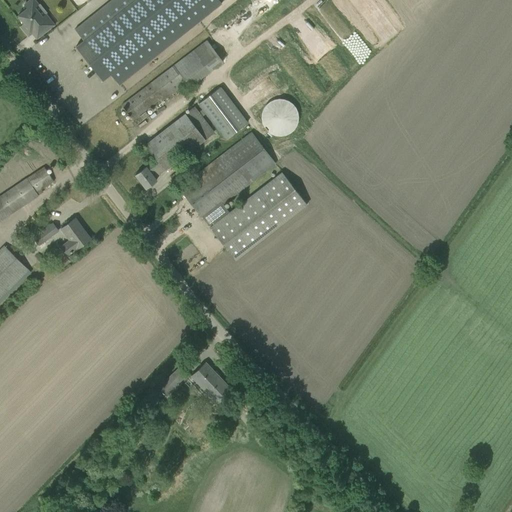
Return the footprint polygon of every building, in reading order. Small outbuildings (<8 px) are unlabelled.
[(24,31),(28,36),(32,33),(36,39),(54,25),(48,18),(49,19),(45,22),(35,8),(38,5),(38,6),(38,5),(38,4),(34,0),(29,0),(24,4),(23,5),(24,6),(26,9),(18,16),(27,28),(24,31)] [(83,41),(75,47),(102,80),(110,74),(119,85),(221,4),(218,0),(111,0),(74,30),(83,41)] [(129,99),(121,105),(132,120),(140,114),(161,98),(163,100),(178,89),(181,94),(189,87),(222,63),(207,41),(150,83),(129,99)] [(197,105),(224,140),(247,123),(220,87),(197,105)] [(293,134),(293,100),(260,100),(260,124),(267,124),(267,134),(293,134)] [(194,107),(153,139),(145,145),(156,159),(135,175),(145,189),(156,180),(155,178),(213,133),(194,107)] [(213,225),(210,228),(234,260),(306,204),(281,172),(229,213),(222,204),(273,164),(249,133),(179,188),(208,226),(212,223),(213,225)] [(0,195),(0,219),(38,195),(36,193),(53,181),(44,167),(0,195)] [(69,240),(61,247),(67,255),(76,249),(90,239),(74,218),(60,229),(69,240)] [(33,238),(38,245),(58,230),(53,223),(33,238)] [(0,249),(0,298),(28,270),(4,246),(0,249)] [(191,376),(217,404),(232,390),(205,362),(191,376)] [(157,387),(166,396),(190,372),(181,363),(157,387)]
